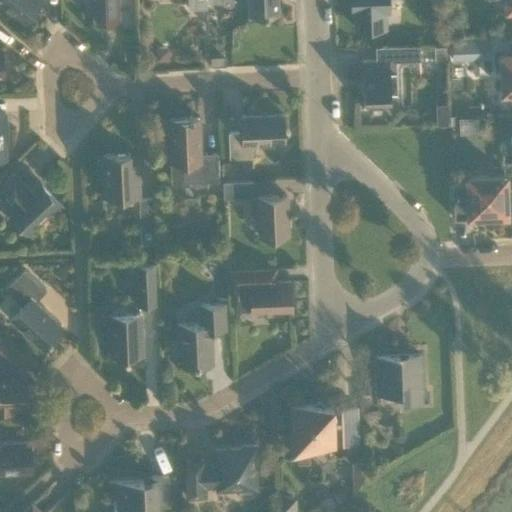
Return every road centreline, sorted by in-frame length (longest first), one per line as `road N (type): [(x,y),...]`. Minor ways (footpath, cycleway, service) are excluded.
road 1 (residential): [(123,416),(200,411),(326,339)]
road 2 (residential): [(113,89),(321,79)]
road 3 (residential): [(113,89),(102,109),(74,128),(53,123),(51,66),(68,49),(103,71)]
road 4 (residential): [(326,339),(324,159)]
road 5 (residential): [(123,416),(79,370),(65,381),(68,453),(78,464)]
road 6 (residential): [(324,159),(359,163),(414,218),(425,258)]
road 7 (residential): [(425,258),(402,292),(326,339)]
